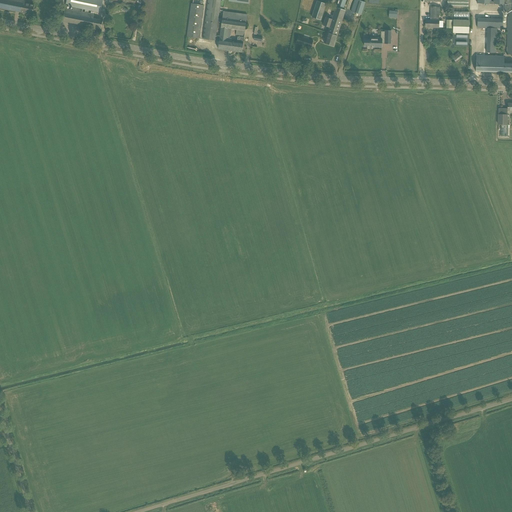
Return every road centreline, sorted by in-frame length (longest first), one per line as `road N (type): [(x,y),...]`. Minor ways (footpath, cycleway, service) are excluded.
road 1 (tertiary): [(472,82),(218,64),(0,21)]
road 2 (unclassified): [(138,511),(511,400)]
